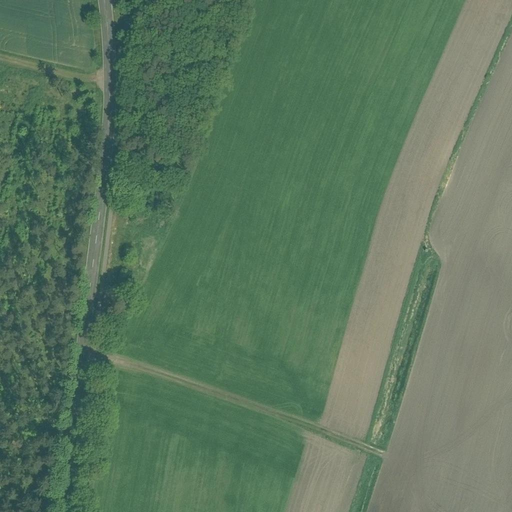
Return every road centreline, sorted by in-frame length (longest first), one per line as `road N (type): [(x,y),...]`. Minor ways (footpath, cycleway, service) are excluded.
road 1 (tertiary): [(106,3),(109,127),(58,511)]
road 2 (track): [(77,349),(380,455)]
